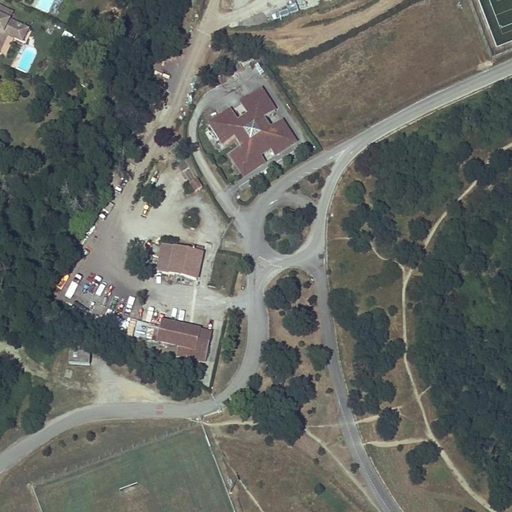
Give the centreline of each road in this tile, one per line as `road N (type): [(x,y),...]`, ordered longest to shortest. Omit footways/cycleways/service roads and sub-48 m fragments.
road 1 (unclassified): [(254,295),(257,331),(246,375),(215,403),(78,416),(0,463)]
road 2 (unclassified): [(511,65),(356,142)]
